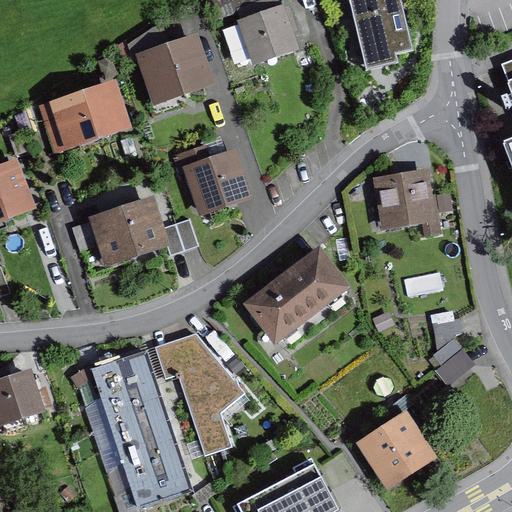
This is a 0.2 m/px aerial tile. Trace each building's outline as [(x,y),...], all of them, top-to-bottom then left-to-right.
[(355,0),(374,72),(399,65),(396,54),(415,49),(402,0),(355,0)] [(285,12),(243,28),(258,69),(300,54),(285,12)] [(200,44),(143,62),(157,107),(214,89),(200,44)] [(116,89),(45,112),(59,156),(130,133),(116,89)] [(241,154),(184,171),(199,217),(256,199),(241,154)] [(18,166),(0,173),(0,223),(35,211),(18,166)] [(427,177),(382,185),(390,229),(416,224),(419,240),(439,237),(427,177)] [(114,268),(170,250),(165,234),(155,205),(99,223),(114,268)] [(185,255),(197,251),(189,227),(176,231),(185,255)] [(170,250),(173,258),(185,255),(176,231),(165,234),(170,250)] [(326,255),(253,308),(279,343),(351,290),(326,255)] [(0,303),(12,298),(0,271),(0,303)] [(438,357),(454,343),(450,326),(434,329),(438,357)] [(183,459),(226,450),(219,423),(245,403),(194,343),(151,360),(158,381),(164,402),(172,426),(180,450),(183,459)] [(443,370),(462,353),(454,343),(438,357),(434,360),(443,370)] [(438,375),(450,388),(475,366),(462,353),(443,370),(438,375)] [(104,399),(158,381),(151,360),(97,377),(104,399)] [(33,379),(0,389),(0,409),(5,426),(45,414),(33,379)] [(112,421),(164,402),(158,381),(104,399),(112,421)] [(120,446),(172,426),(164,402),(112,421),(120,446)] [(409,418),(364,447),(392,490),(437,461),(409,418)] [(172,426),(120,446),(127,468),(180,450),(172,426)] [(180,450),(127,468),(135,491),(188,474),(183,459),(180,450)] [(293,501),(271,511),(347,511),(327,471),(288,490),(293,501)] [(141,511),(143,511),(195,495),(188,474),(135,491),(141,511)]
